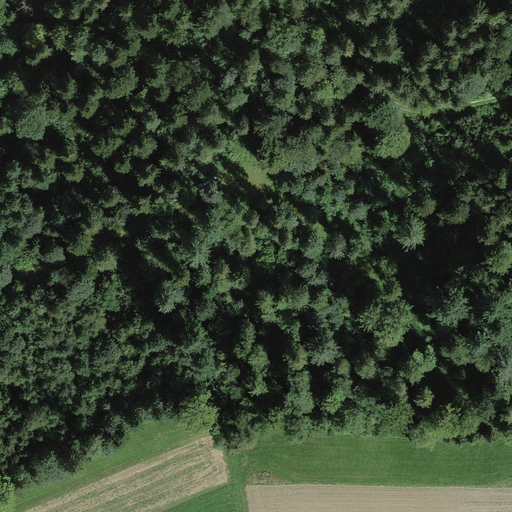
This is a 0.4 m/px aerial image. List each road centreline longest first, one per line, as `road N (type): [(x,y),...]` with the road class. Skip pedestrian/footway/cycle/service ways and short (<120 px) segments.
road 1 (track): [(0,279),(78,254),(221,181),(285,188)]
road 2 (track): [(286,0),(343,65),(391,101),(511,97)]
